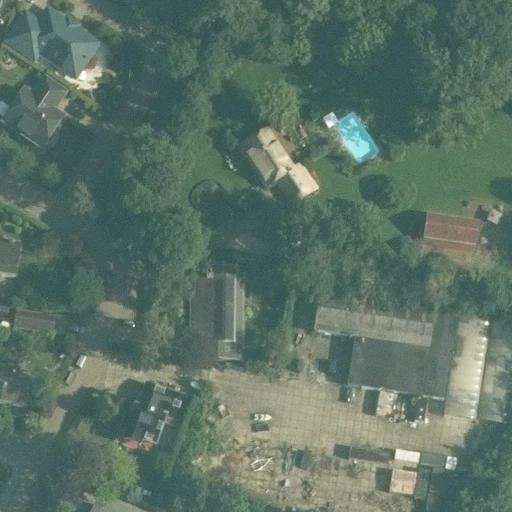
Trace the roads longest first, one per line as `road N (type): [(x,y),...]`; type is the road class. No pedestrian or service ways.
road 1 (unknown): [(91,358),(459,463)]
road 2 (residential): [(39,453),(118,311),(122,276),(101,238),(56,211)]
road 3 (residential): [(83,0),(151,46),(151,74),(56,211)]
